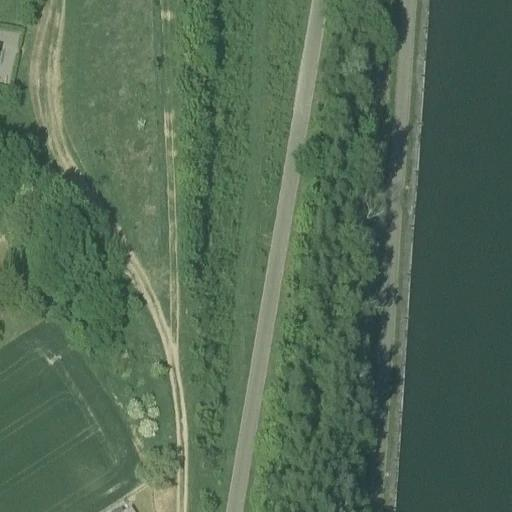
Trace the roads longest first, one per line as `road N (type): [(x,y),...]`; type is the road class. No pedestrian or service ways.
road 1 (track): [(47,0),(29,83),(66,184),(137,273),(171,370)]
road 2 (track): [(171,370),(177,511)]
